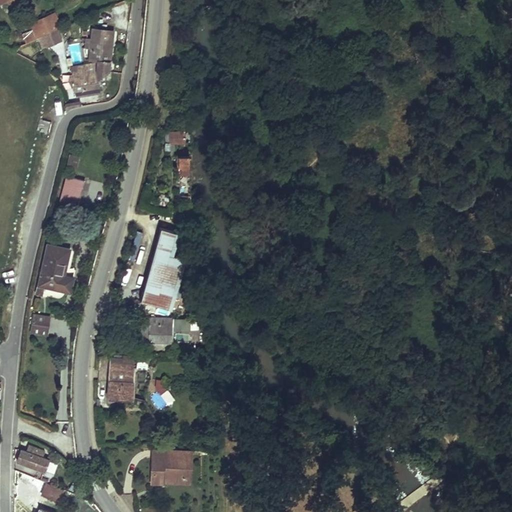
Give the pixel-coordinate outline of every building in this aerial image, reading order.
[(39,24),(52,18),(56,29),(60,27),(54,12),(31,22),(38,37),(43,34),(39,24)] [(56,29),(52,18),(39,24),(43,34),(56,29)] [(57,29),(44,35),(49,44),(61,39),(57,29)] [(113,31),(95,29),(93,39),(92,49),(91,59),(99,60),(98,63),(97,71),(98,79),(108,70),(113,31)] [(43,47),(49,44),(44,35),(39,37),(43,47)] [(72,75),(97,71),(98,63),(71,67),(72,75)] [(98,79),(97,71),(72,75),(76,95),(99,91),(98,79)] [(185,131),(164,131),(165,142),(174,142),(184,142),(185,131)] [(71,156),(69,165),(75,167),(77,157),(71,156)] [(178,156),(178,167),(190,167),(189,156),(178,156)] [(67,176),(60,201),(77,206),(84,180),(67,176)] [(169,200),(168,195),(161,193),(157,198),(159,204),(165,205),(169,200)] [(161,227),(140,300),(167,307),(171,293),(181,296),(187,273),(177,271),(181,256),(173,254),(169,253),(174,231),(161,227)] [(173,254),(179,232),(174,231),(169,253),(173,254)] [(68,250),(48,245),(39,284),(44,286),(69,291),(72,278),(62,276),(68,250)] [(47,334),(50,317),(35,315),(33,332),(47,334)] [(173,318),(149,317),(148,342),(172,343),(173,318)] [(190,355),(191,347),(183,347),(183,350),(175,350),(175,355),(182,355),(190,355)] [(134,359),(111,358),(108,398),(132,399),(133,365),(134,359)] [(135,401),(136,365),(133,365),(132,399),(108,398),(108,400),(135,401)] [(157,409),(175,401),(169,388),(151,396),(157,409)] [(21,451),(17,461),(44,470),(48,460),(42,458),(44,451),(28,445),(26,452),(21,451)] [(153,449),(152,483),(164,483),(164,478),(185,479),(187,451),(153,449)] [(191,484),(192,451),(187,451),(185,479),(164,478),(164,483),(191,484)] [(55,475),(57,463),(49,462),(47,474),(55,475)] [(59,502),(64,490),(47,483),(43,496),(59,502)]
